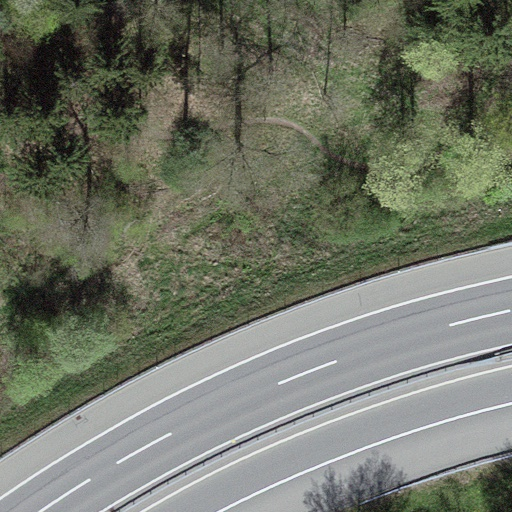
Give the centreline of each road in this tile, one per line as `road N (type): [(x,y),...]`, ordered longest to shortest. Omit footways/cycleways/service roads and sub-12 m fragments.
road 1 (motorway): [(511,309),(351,355),(198,418),(39,511)]
road 2 (motorway): [(179,511),(373,424),(511,385)]
